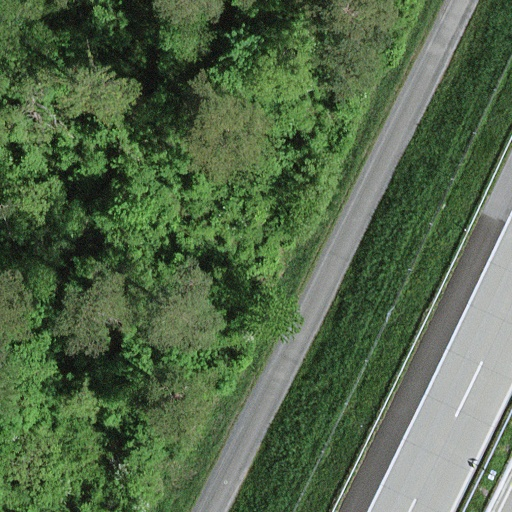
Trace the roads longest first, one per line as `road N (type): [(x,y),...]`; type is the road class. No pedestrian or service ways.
road 1 (track): [(205,511),(460,0)]
road 2 (motorway): [(511,294),(404,511)]
